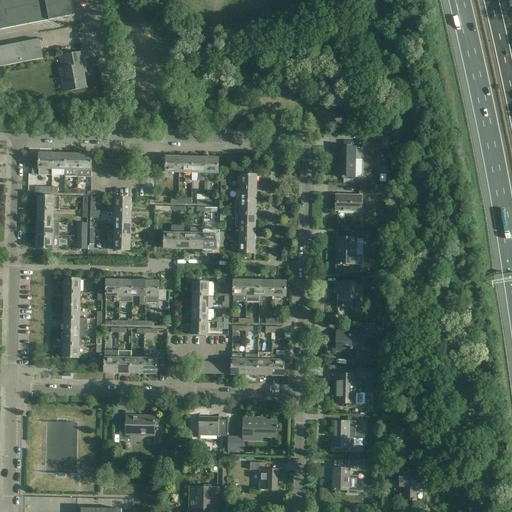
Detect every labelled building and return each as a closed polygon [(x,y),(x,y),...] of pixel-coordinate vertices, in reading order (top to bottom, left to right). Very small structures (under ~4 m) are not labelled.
[(0,0),(0,17),(2,30),(72,16),(68,0),(0,0)] [(38,40),(29,42),(0,47),(0,67),(42,59),(38,40)] [(59,70),(62,83),(64,92),(87,88),(83,66),(85,65),(83,52),(60,57),(62,69),(59,70)] [(363,141),(363,148),(381,149),(388,149),(388,135),(382,135),(364,135),(363,141)] [(342,178),(345,178),(354,179),(355,148),(339,147),(339,157),(340,157),(340,161),(339,161),(338,177),(342,178)] [(33,157),(32,169),(32,175),(39,175),(52,176),(53,154),(39,154),(39,157),(33,157)] [(66,155),(53,154),(52,176),(52,170),(59,170),(60,177),(65,177),(66,155)] [(79,155),(66,155),(65,177),(78,177),(79,155)] [(92,155),(79,155),(78,177),(92,178),(92,171),(92,158),(92,155)] [(162,172),(172,173),(179,173),(180,157),(162,157),(162,176),(162,172)] [(193,158),(180,157),(179,173),(193,173),(193,158)] [(206,158),(193,158),(193,173),(206,173),(206,158)] [(219,158),(206,158),(206,173),(218,174),(219,168),(219,158)] [(241,175),(241,185),(241,189),(256,189),(257,176),(241,175)] [(256,189),(241,189),(241,201),(256,202),(256,189)] [(338,211),(348,212),(360,212),(360,196),(338,195),(339,193),(338,193),(338,202),(337,202),(337,205),(338,205),(337,219),(338,219),(338,211)] [(60,197),(38,196),(38,210),(54,210),(60,210),(60,197)] [(131,198),(116,198),(116,205),(109,205),(109,211),(131,212),(131,198)] [(256,202),(241,201),(241,202),(234,201),(234,214),(256,215),(256,202)] [(54,210),(38,210),(38,223),(53,224),(54,210)] [(131,212),(109,211),(109,217),(115,217),(115,225),(131,225),(131,212)] [(256,215),(234,214),(234,215),(236,215),(236,228),(240,228),(240,227),(256,227),(256,215)] [(53,224),(38,223),(37,236),(53,236),(53,224)] [(131,225),(115,225),(115,233),(108,233),(108,238),(130,238),(131,225)] [(164,249),(177,249),(178,226),(172,226),(171,233),(164,233),(164,249)] [(184,226),(178,226),(177,249),(190,249),(191,234),(184,234),(184,226)] [(240,227),(240,228),(240,240),(255,241),(256,227),(240,227)] [(191,228),(191,234),(190,249),(204,250),(204,228),(191,228)] [(217,229),(204,228),(204,250),(216,250),(217,229)] [(340,265),(342,265),(356,266),(356,255),(361,255),(362,254),(363,240),(368,240),(368,231),(351,231),(351,238),(337,238),(337,247),(339,247),(339,254),(337,254),(336,265),(340,265)] [(59,236),(53,236),(37,236),(37,249),(59,250),(59,236)] [(130,238),(108,238),(108,244),(115,245),(114,251),(130,251),(130,238)] [(255,241),(240,240),(239,254),(255,254),(255,241)] [(374,277),(362,277),(362,285),(373,286),(374,277)] [(81,280),(65,280),(65,293),(80,294),(81,280)] [(121,281),(107,280),(106,290),(106,301),(114,301),(114,303),(120,303),(121,281)] [(247,281),(234,280),(233,296),(234,296),(234,302),(246,302),(247,281)] [(133,281),(121,281),(120,303),(132,303),(133,297),(133,281)] [(146,281),(133,281),(133,297),(140,297),(140,305),(146,305),(146,281)] [(159,282),(146,281),(146,305),(146,303),(159,304),(159,282)] [(260,281),(247,281),(246,302),(260,303),(260,297),(259,297),(260,281)] [(273,281),(260,281),(259,297),(260,297),(272,297),(273,281)] [(286,282),(273,281),(272,297),(286,297),(286,282)] [(339,307),(349,308),(355,308),(356,283),(336,282),(336,290),(339,290),(338,313),(339,313),(339,307)] [(193,296),(208,296),(214,296),(214,283),(193,283),(193,296)] [(80,294),(65,293),(65,306),(80,307),(80,294)] [(208,296),(193,296),(193,308),(208,309),(208,296)] [(80,307),(65,306),(64,319),(80,320),(80,307)] [(208,309),(193,308),(192,322),(208,322),(208,309)] [(229,310),(223,310),(222,318),(218,318),(218,323),(224,323),(224,322),(228,323),(229,310)] [(80,320),(64,319),(64,332),(84,332),(85,332),(86,320),(80,320)] [(208,322),(192,322),(192,335),(208,335),(208,322)] [(336,352),(345,352),(345,349),(362,349),(362,332),(374,333),(375,324),(359,323),(359,332),(337,332),(336,352)] [(238,326),(238,327),(233,327),(232,342),(236,342),(237,331),(238,331),(238,333),(246,333),(246,327),(238,326)] [(84,332),(64,332),(64,345),(79,346),(79,345),(87,345),(87,340),(84,340),(84,332)] [(79,346),(64,345),(63,358),(79,358),(79,346)] [(276,356),(271,355),(271,376),(284,376),(284,369),(290,369),(291,349),(285,349),(285,351),(277,351),(276,356)] [(150,350),(144,350),(144,359),(144,374),(157,375),(157,372),(165,372),(165,356),(157,356),(157,359),(150,359),(150,350)] [(105,351),(104,373),(118,373),(118,351),(105,351)] [(131,352),(118,351),(118,373),(131,374),(131,352)] [(132,352),(131,352),(131,374),(144,374),(144,359),(131,359),(132,352)] [(232,352),(232,363),(231,375),(245,375),(245,357),(245,353),(232,352)] [(258,353),(258,355),(258,376),(271,376),(271,355),(271,353),(258,353)] [(252,357),(245,357),(245,375),(258,376),(258,355),(252,355),(252,357)] [(337,388),(335,388),(335,393),(334,393),(333,394),(333,400),(334,401),(335,401),(335,404),(356,404),(364,404),(364,394),(360,394),(360,382),(354,382),(354,375),(346,375),(336,374),(336,375),(338,375),(337,388)] [(199,413),(199,428),(199,436),(208,436),(227,436),(227,420),(219,420),(219,414),(219,418),(200,418),(200,413),(199,413)] [(334,449),(344,449),(353,449),(353,438),(364,438),(365,415),(348,415),(348,421),(335,421),(334,449)] [(127,423),(126,423),(120,422),(120,439),(130,440),(130,435),(154,436),(155,417),(139,416),(139,417),(140,417),(140,418),(127,418),(127,416),(127,423)] [(229,437),(229,441),(229,450),(236,450),(243,450),(243,440),(253,441),(262,441),(262,437),(277,437),(277,428),(278,428),(278,426),(277,426),(277,422),(263,422),(263,419),(244,419),(243,438),(229,437)] [(212,467),(219,467),(222,467),(222,453),(212,453),(212,467)] [(250,463),(250,470),(260,471),(259,490),(259,491),(262,491),(262,490),(275,490),(276,470),(265,470),(266,463),(250,463)] [(227,467),(222,467),(219,467),(218,486),(226,486),(227,467)] [(349,476),(349,469),(333,469),(333,490),(334,490),(334,491),(336,491),(336,490),(348,491),(348,494),(357,494),(357,476),(349,476)] [(416,499),(416,489),(416,486),(421,486),(421,470),(410,470),(400,470),(400,480),(405,480),(405,500),(412,500),(412,501),(416,501),(416,499)] [(196,501),(195,505),(195,511),(214,511),(214,500),(217,500),(217,489),(193,488),(193,501),(196,501)]
